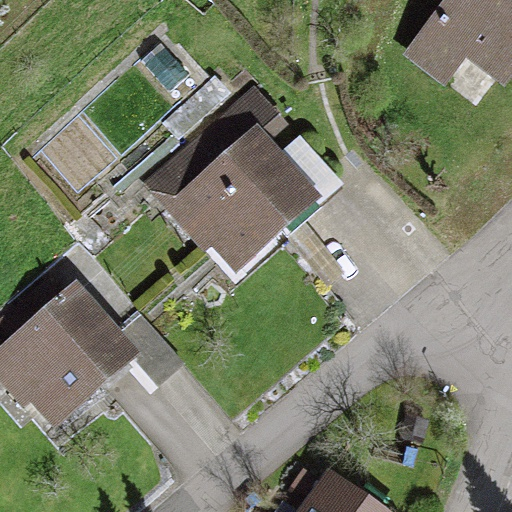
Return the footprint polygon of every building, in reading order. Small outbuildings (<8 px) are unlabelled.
[(511,78),(511,0),(464,0),(445,24),(511,78)] [(209,250),(219,242),(184,202),(257,138),(233,110),(149,182),(174,210),(209,250)] [(276,160),(257,138),(184,202),(219,242),(240,266),(314,202),(276,160)] [(276,160),(314,202),(338,180),(301,138),(276,160)] [(78,293),(2,357),(57,421),(133,357),(114,335),(78,293)] [(140,313),(114,335),(133,357),(159,387),(185,365),(140,313)] [(372,511),(333,484),(313,511),(372,511)]
